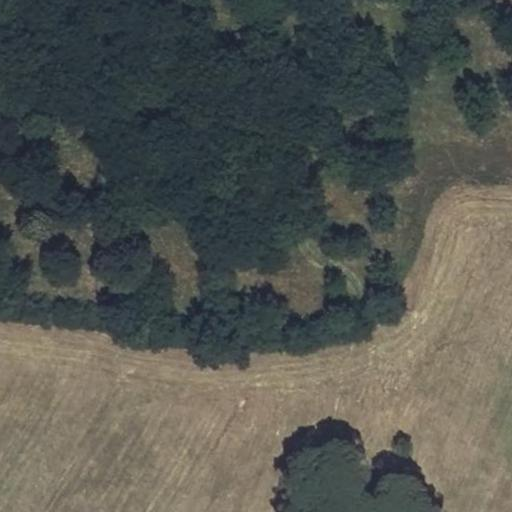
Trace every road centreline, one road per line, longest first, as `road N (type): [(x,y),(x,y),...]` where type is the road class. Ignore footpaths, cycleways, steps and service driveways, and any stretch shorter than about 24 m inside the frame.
road 1 (track): [(0,21),(204,130),(316,237),(360,293)]
road 2 (track): [(511,150),(204,130)]
